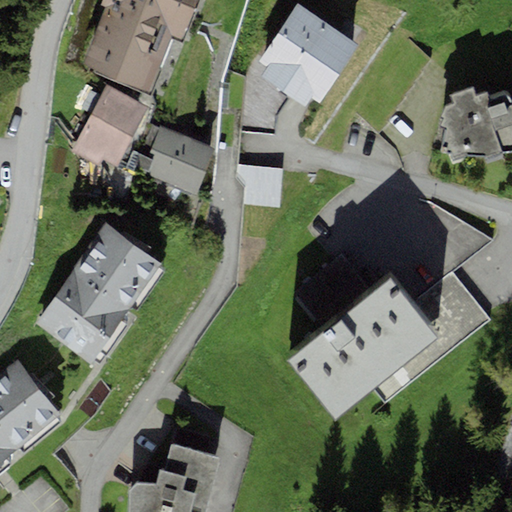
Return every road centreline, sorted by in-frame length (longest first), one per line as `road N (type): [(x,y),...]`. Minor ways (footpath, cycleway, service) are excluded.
road 1 (residential): [(0,285),(14,257),(43,49),(62,0)]
road 2 (residential): [(511,213),(327,159),(245,150)]
